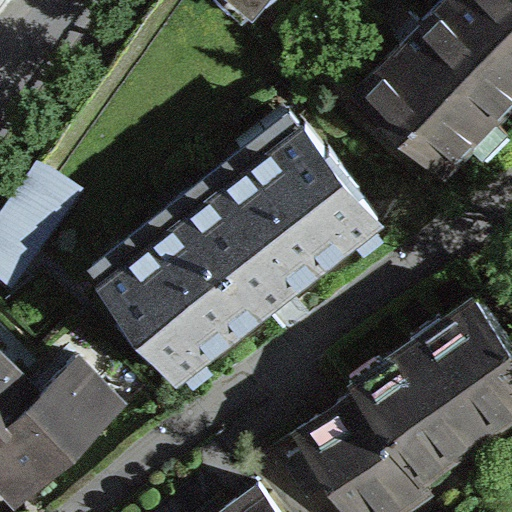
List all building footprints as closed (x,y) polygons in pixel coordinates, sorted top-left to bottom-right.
[(511,0),(438,0),(355,85),(442,169),(511,97),(511,0)] [(306,117),(278,139),(277,136),(127,253),(129,256),(101,277),(122,303),(119,305),(151,346),(154,343),(173,369),(377,211),(357,185),(360,183),(329,142),(326,144),(306,117)] [(56,212),(20,187),(0,214),(0,259),(12,273),(56,212)] [(359,384),(420,471),(511,406),(511,341),(476,290),(354,375),(359,384)] [(29,393),(0,425),(0,457),(26,486),(120,398),(75,350),(29,393)] [(0,425),(29,393),(0,362),(0,425)] [(420,471),(359,384),(295,428),(353,511),(378,511),(425,480),(420,471)] [(283,511),(259,479),(214,511),(283,511)]
